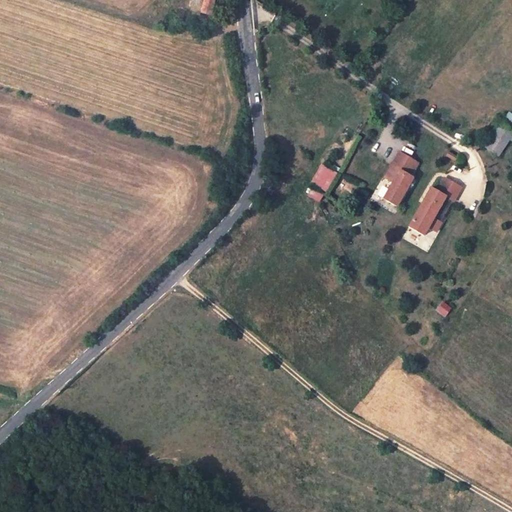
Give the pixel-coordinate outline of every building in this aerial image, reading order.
[(205,0),(202,12),(210,15),(213,0),(205,0)] [(502,118),(511,125),(511,115),(506,112),(502,118)] [(494,135),(485,148),(498,157),(507,144),(494,135)] [(397,151),(383,177),(385,179),(400,153),(397,151)] [(447,156),(455,161),(457,156),(450,151),(447,156)] [(381,198),(394,205),(411,176),(408,175),(416,162),(400,153),(385,179),(391,182),(381,198)] [(308,183),(323,192),(335,174),(320,164),(308,183)] [(429,188),(407,226),(421,234),(425,226),(434,231),(439,222),(431,217),(443,196),(451,201),(459,187),(442,177),(434,190),(429,188)]
